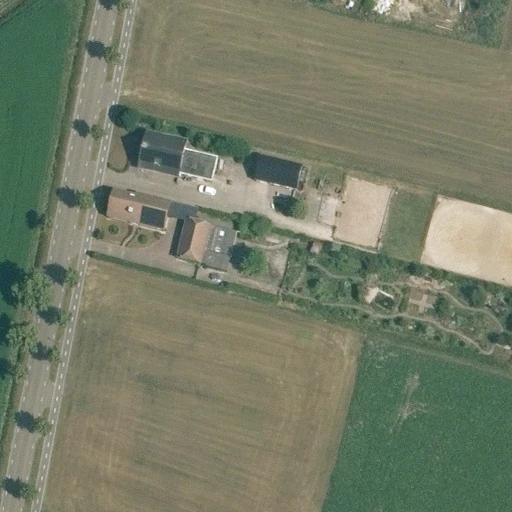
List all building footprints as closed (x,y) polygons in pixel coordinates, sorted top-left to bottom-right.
[(179,177),(212,185),(218,161),(185,153),(187,145),(163,139),(163,140),(147,136),(140,163),(145,165),(144,171),(178,180),(179,177)] [(296,192),(302,168),(261,159),(255,183),(296,192)] [(198,212),(136,197),(136,199),(114,194),(108,219),(164,233),(166,223),(186,228),(187,222),(195,225),(198,212)] [(195,225),(187,222),(186,228),(178,260),(201,265),(210,228),(195,225)] [(227,272),(237,234),(218,229),(208,267),(227,272)] [(321,246),(313,244),(312,251),(320,253),(321,246)]
